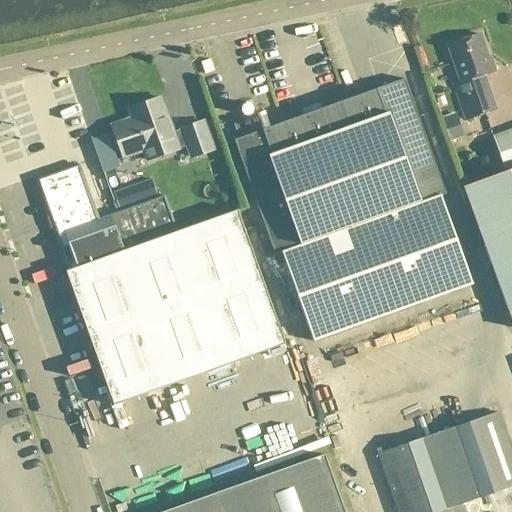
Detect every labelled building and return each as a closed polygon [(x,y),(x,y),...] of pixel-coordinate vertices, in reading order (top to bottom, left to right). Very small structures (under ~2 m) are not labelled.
[(478,39),(446,51),(459,84),(451,87),(465,124),(493,113),(481,79),(494,74),(492,69),(489,70),(478,39)] [(403,82),(237,143),(233,145),(275,259),(281,257),(314,345),(474,286),(441,198),(446,196),(403,82)] [(130,122),(110,129),(121,161),(142,154),(145,163),(184,149),(189,162),(212,154),(201,125),(171,136),(159,101),(127,112),(130,122)] [(452,116),(440,120),(448,143),(460,139),(452,116)] [(511,132),(492,140),(503,173),(504,176),(511,172),(511,132)] [(78,167),(36,182),(50,219),(45,221),(48,231),(54,229),(69,272),(65,273),(113,406),(281,346),(233,212),(174,234),(162,199),(98,223),(78,167)] [(511,172),(504,176),(503,173),(461,188),(511,329),(511,172)] [(325,411),(337,407),(332,394),(327,380),(315,384),(325,411)] [(511,488),(511,461),(496,416),(375,458),(393,511),(461,511),(459,507),(511,488)] [(341,511),(322,457),(168,511),(341,511)] [(36,511),(51,511),(46,499),(33,505),(36,511)]
